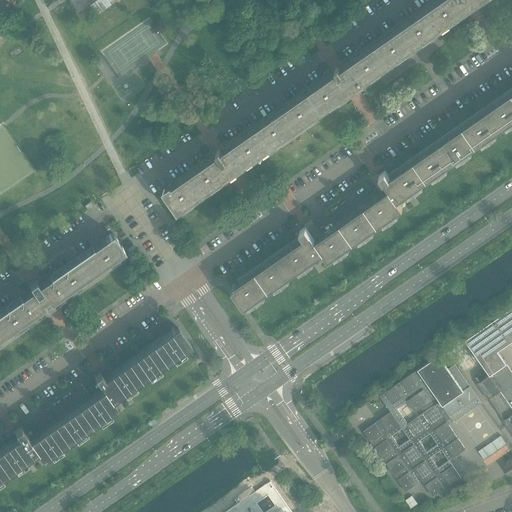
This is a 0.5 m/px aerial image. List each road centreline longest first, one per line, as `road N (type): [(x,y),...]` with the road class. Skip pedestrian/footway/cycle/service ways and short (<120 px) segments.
road 1 (residential): [(186,279),(511,53)]
road 2 (secondary): [(511,186),(254,366)]
road 3 (secondary): [(269,386),(511,218)]
road 4 (secondary): [(242,375),(46,511)]
road 5 (residential): [(0,409),(186,279)]
road 6 (secondary): [(87,511),(255,395)]
